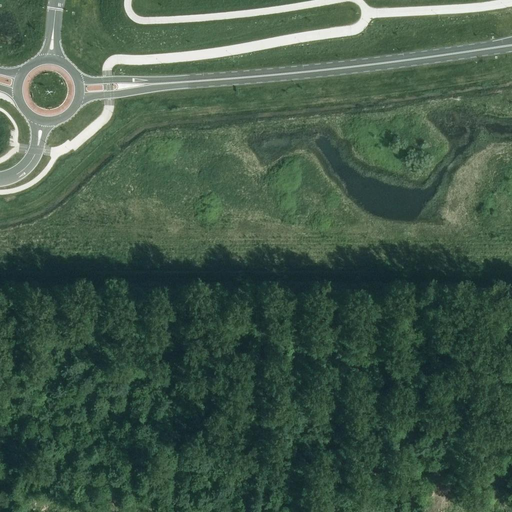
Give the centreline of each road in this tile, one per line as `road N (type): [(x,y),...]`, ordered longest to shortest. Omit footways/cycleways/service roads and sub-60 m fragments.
road 1 (unknown): [(511,239),(105,241),(25,227),(0,214)]
road 2 (primary): [(152,84),(511,45)]
